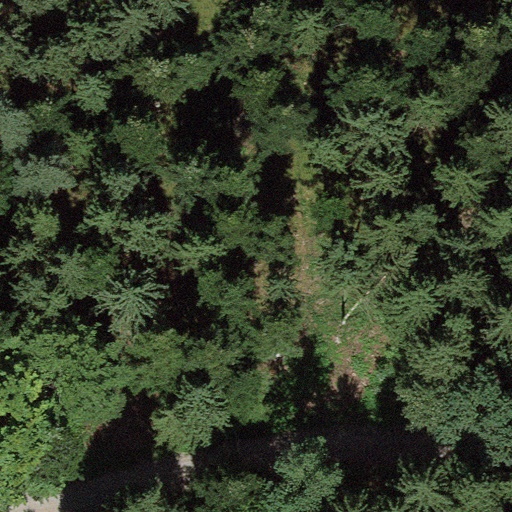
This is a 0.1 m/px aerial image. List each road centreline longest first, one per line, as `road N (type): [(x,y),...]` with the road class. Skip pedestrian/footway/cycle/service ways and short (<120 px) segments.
road 1 (track): [(29,511),(159,476),(420,443)]
road 2 (track): [(511,380),(327,511)]
